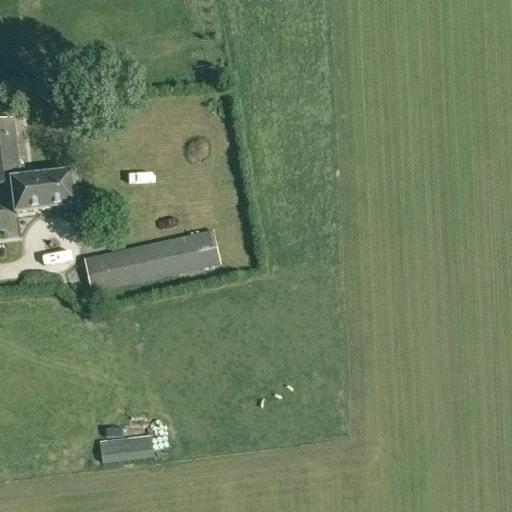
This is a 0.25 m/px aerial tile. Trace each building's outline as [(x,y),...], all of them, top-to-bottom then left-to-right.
[(49,70),(34,71),(35,87),(50,86),(49,70)] [(0,185),(12,184),(12,181),(26,179),(24,166),(21,167),(15,120),(0,122),(0,185)] [(12,181),(12,184),(16,215),(77,208),(72,174),(26,179),(12,181)] [(213,233),(85,261),(92,296),(221,266),(213,233)] [(47,261),(48,272),(77,271),(76,260),(47,261)] [(103,466),(154,459),(152,438),(101,443),(103,466)]
